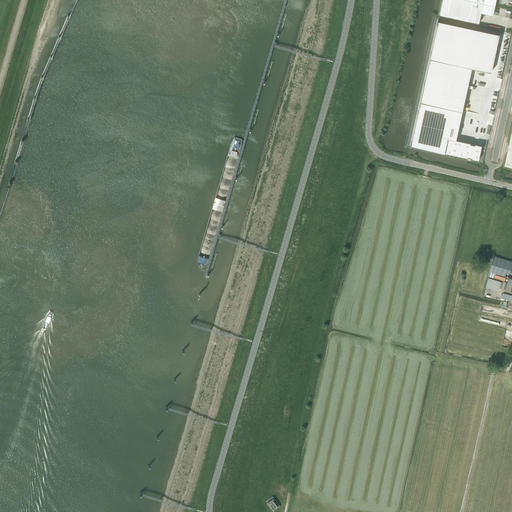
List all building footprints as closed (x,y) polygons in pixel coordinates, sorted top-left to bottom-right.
[(442,0),(439,14),(479,23),(481,12),(493,15),(496,0),(442,0)] [(500,33),(438,20),(410,145),(467,157),(467,156),(472,157),(472,158),(479,160),(482,145),(475,143),(475,144),(470,143),(471,142),(456,139),(460,121),(468,84),(472,67),(492,71),(500,33)] [(489,272),(496,273),(505,276),(506,272),(510,273),(511,266),(511,260),(494,255),(489,272)] [(485,288),(494,290),(496,280),(488,277),(485,288)] [(511,290),(511,277),(509,277),(508,282),(503,281),(502,287),(511,290)] [(273,510),(280,505),(274,496),(267,501),(273,510)]
